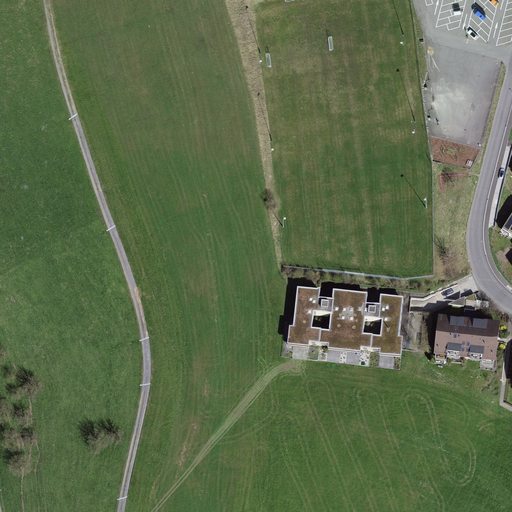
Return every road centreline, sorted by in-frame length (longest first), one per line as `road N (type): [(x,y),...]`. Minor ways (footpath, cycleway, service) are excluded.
road 1 (track): [(55,0),(69,101),(146,352),(148,408),(123,511)]
road 2 (residential): [(511,301),(485,274),(478,253),(479,210),(511,80)]
